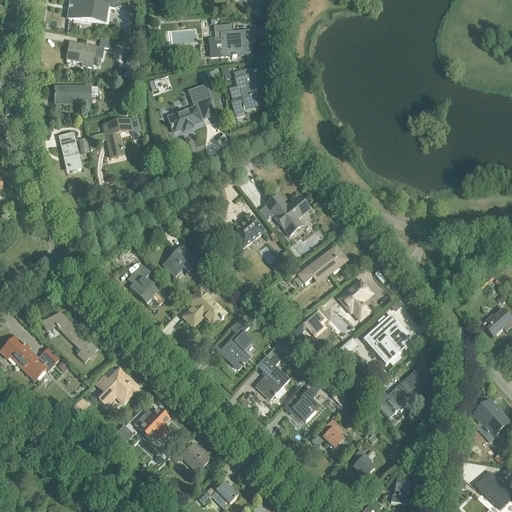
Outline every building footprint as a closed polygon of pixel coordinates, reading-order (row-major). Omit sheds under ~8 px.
[(97,0),(71,0),(68,22),(105,28),(108,10),(111,10),(114,11),(125,7),(123,4),(113,2),(97,0)] [(224,0),(261,11),(264,0),(224,0)] [(210,59),(223,58),(231,57),(232,59),(236,59),(236,57),(251,55),(249,34),(229,36),(228,29),(215,30),(216,41),(208,42),(210,59)] [(115,45),(101,42),(100,50),(114,52),(115,45)] [(70,45),(67,64),(83,66),(82,69),(92,71),(94,59),(101,61),(103,51),(96,49),(70,45)] [(252,97),(251,94),(255,92),(253,76),(248,78),(247,72),(233,75),(237,90),(230,91),(234,105),(232,106),(234,115),(244,113),(243,110),(258,106),(256,96),(252,97)] [(216,73),(205,77),(207,82),(212,80),(215,86),(220,84),(216,73)] [(56,108),(91,106),(90,98),(98,97),(97,89),(90,90),(90,89),(55,90),(56,108)] [(196,110),(169,119),(174,134),(182,131),(183,133),(188,131),(192,130),(192,128),(201,125),(200,121),(203,119),(204,121),(215,118),(210,103),(209,103),(204,90),(190,94),(196,110)] [(106,136),(99,137),(101,144),(107,143),(111,161),(125,157),(119,136),(132,132),(130,122),(104,128),(106,136)] [(58,139),(67,172),(81,168),(73,135),(58,139)] [(90,153),(97,151),(94,138),(87,140),(90,153)] [(88,149),(81,150),(82,158),(90,156),(88,149)] [(308,213),(297,200),(285,210),(281,205),(282,204),(277,198),(264,208),(265,209),(258,214),(266,224),(273,218),(289,238),(300,230),(295,224),(308,213)] [(239,247),(243,252),(264,234),(252,219),(230,236),(234,241),(229,245),(234,251),(239,247)] [(280,235),(277,237),(283,244),(286,242),(280,235)] [(183,270),(189,276),(199,265),(183,249),(179,254),(177,252),(163,267),(175,279),(183,270)] [(290,274),(285,277),(289,282),(296,277),(297,280),(294,282),(299,288),(302,286),(303,287),(312,281),(317,288),(329,279),(347,265),(337,253),(326,262),(323,259),(302,275),(296,269),(290,274)] [(285,254),(278,259),(282,263),(290,274),(296,269),(288,258),(285,254)] [(132,279),(137,284),(130,292),(146,307),(152,301),(159,308),(164,303),(163,301),(158,297),(143,283),(149,277),(141,270),(132,279)] [(206,271),(202,275),(208,280),(200,289),(206,295),(215,285),(214,285),(217,282),(206,271)] [(351,314),(359,323),(370,314),(362,305),(371,297),(360,283),(352,290),(351,289),(345,294),(346,295),(338,302),(350,315),(351,314)] [(242,290),(241,291),(245,295),(246,294),(251,289),(247,285),(242,290)] [(202,314),(216,326),(225,316),(205,298),(199,292),(187,305),(193,311),(183,321),(190,327),(202,314)] [(503,298),(499,301),(503,306),(507,302),(503,298)] [(504,333),(506,336),(511,330),(511,322),(503,312),(495,320),(493,318),(483,328),(495,341),(504,333)] [(77,357),(85,364),(97,352),(92,346),(90,347),(67,324),(69,323),(61,315),(43,324),(47,333),(57,328),(82,352),(77,357)] [(237,336),(219,354),(229,364),(231,362),(239,371),(242,368),(243,369),(244,368),(243,367),(250,360),(243,353),(251,344),(243,336),(254,324),(246,315),(231,330),(237,336)] [(313,322),(309,317),(290,333),(295,338),(300,333),(313,322)] [(390,319),(365,341),(375,352),(379,349),(392,363),(405,351),(402,348),(408,343),(398,332),(396,333),(393,330),(397,326),(390,319)] [(15,339),(2,353),(34,384),(47,370),(50,373),(54,368),(52,367),(42,358),(39,362),(15,339)] [(255,389),(269,403),(288,383),(274,369),(280,363),(276,359),(283,351),(278,346),(266,360),(271,365),(261,376),(264,379),(255,389)] [(42,358),(52,367),(58,361),(48,351),(42,358)] [(337,354),(327,363),(320,368),(324,373),(341,358),(337,354)] [(68,370),(61,364),(57,368),(64,374),(68,370)] [(408,407),(406,405),(433,380),(421,368),(388,399),(384,396),(374,405),(389,421),(399,412),(401,414),(408,407)] [(106,409),(116,398),(124,405),(138,391),(118,372),(101,391),(105,395),(99,402),(106,409)] [(309,374),(303,381),(307,384),(313,377),(309,374)] [(300,403),(292,412),(305,424),(308,422),(310,421),(309,420),(314,415),(313,414),(317,411),(317,410),(310,403),(308,401),(312,396),(313,396),(316,392),(308,384),(294,398),(299,403),(300,403)] [(71,411),(76,417),(87,406),(82,400),(71,411)] [(479,414),(475,418),(481,425),(495,441),(501,436),(511,424),(510,422),(491,403),(489,406),(488,405),(481,411),(482,411),(479,414)] [(347,412),(343,415),(351,422),(354,419),(349,414),(351,412),(348,409),(346,411),(347,412)] [(156,435),(163,442),(170,435),(163,428),(169,421),(159,412),(149,423),(144,418),(135,427),(150,441),(156,435)] [(328,435),(323,441),(339,457),(348,448),(337,437),(342,432),(332,423),(324,431),(328,435)] [(124,432),(109,446),(117,454),(132,439),(124,432)] [(372,438),(369,442),(373,446),(377,442),(372,438)] [(205,473),(202,470),(210,462),(194,446),(185,456),(181,452),(173,461),(177,465),(181,460),(200,479),(205,473)] [(360,453),(353,460),(358,465),(353,471),(364,482),(374,472),(368,466),(371,463),(360,453)] [(500,455),(495,460),(502,467),(507,462),(500,455)] [(490,476),(476,491),(498,511),(501,511),(511,501),(511,479),(503,489),(490,476)] [(224,511),(238,498),(225,486),(223,487),(219,482),(207,494),(198,502),(203,507),(211,499),(223,511),(224,511)] [(407,501),(410,502),(412,486),(396,484),(394,499),(392,499),(391,507),(406,509),(407,501)]
